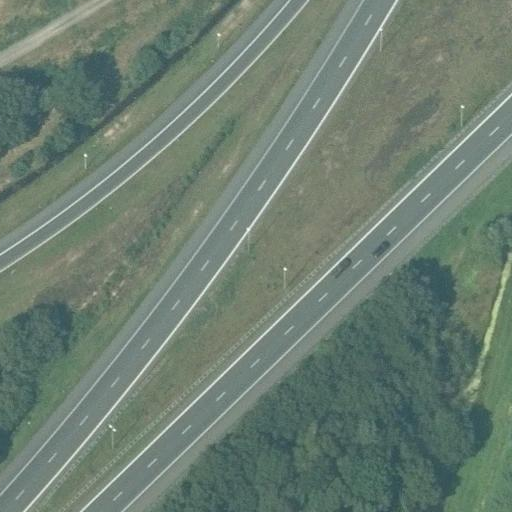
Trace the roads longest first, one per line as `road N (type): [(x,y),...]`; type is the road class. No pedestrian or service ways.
road 1 (motorway): [(382,0),(231,229),(7,511)]
road 2 (motorway): [(108,511),(511,116)]
road 3 (motorway): [(301,0),(212,96),(96,201),(0,266)]
